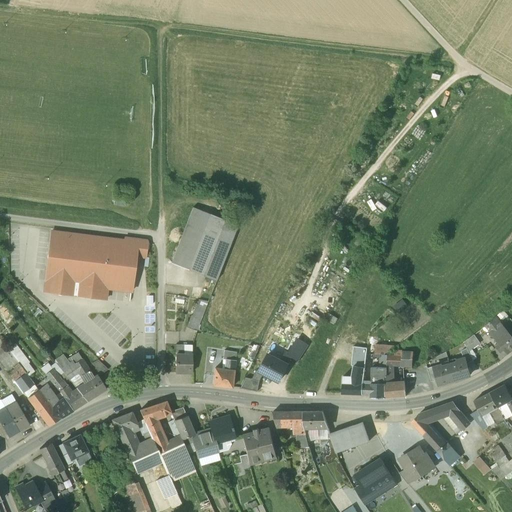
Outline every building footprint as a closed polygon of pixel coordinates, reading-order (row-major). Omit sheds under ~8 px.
[(171,263),(188,270),(210,214),(194,207),(171,263)] [(210,214),(188,270),(216,281),(238,225),(210,214)] [(124,241),(52,231),(44,291),(106,300),(107,290),(107,289),(131,292),(136,257),(138,242),(124,241)] [(136,257),(145,258),(147,241),(125,238),(124,241),(138,242),(136,257)] [(195,306),(204,310),(208,301),(197,299),(195,306)] [(186,326),(196,331),(204,310),(195,306),(191,316),(190,315),(186,326)] [(494,317),(485,326),(490,333),(491,333),(496,328),(500,325),(494,317)] [(506,332),(500,325),(496,328),(502,336),(506,332)] [(502,336),(496,328),(491,333),(490,333),(496,341),(497,340),(502,336)] [(511,348),(511,338),(506,332),(502,336),(497,340),(500,344),(496,348),(500,352),(504,349),(507,353),(511,348)] [(473,335),(463,342),(467,348),(468,350),(479,342),(473,335)] [(299,361),(308,345),(297,339),(289,353),(288,355),(292,357),(299,361)] [(29,362),(15,343),(8,349),(21,367),(26,373),(35,384),(41,379),(28,363),(29,362)] [(192,373),(191,344),(175,345),(175,373),(192,373)] [(353,366),(365,368),(367,347),(353,345),(351,366),(353,366)] [(374,345),(374,354),(380,355),(385,355),(385,354),(394,347),(374,345)] [(473,361),(467,348),(461,351),(463,358),(465,358),(466,364),(473,361)] [(21,367),(8,349),(0,354),(0,359),(8,371),(11,369),(13,367),(16,370),(21,367)] [(235,352),(224,350),(223,359),(225,359),(234,360),(235,352)] [(282,361),(288,365),(292,357),(288,355),(289,353),(287,352),(282,361)] [(413,352),(401,352),(400,366),(412,366),(413,352)] [(69,362),(63,354),(53,360),(55,363),(61,370),(69,366),(67,364),(69,362)] [(260,371),(259,372),(263,374),(279,382),(288,365),(282,361),(269,354),(260,371)] [(93,377),(82,358),(72,364),(76,372),(78,371),(81,376),(85,383),(93,377)] [(463,358),(457,360),(457,362),(450,364),(454,380),(470,376),(466,364),(465,358),(463,358)] [(109,369),(98,359),(92,363),(100,374),(109,369)] [(234,360),(225,359),(224,369),(233,371),(234,360)] [(48,363),(41,369),(45,374),(52,368),(51,366),(48,363)] [(51,366),(52,368),(45,374),(49,378),(52,381),(58,376),(63,372),(61,370),(55,363),(51,366)] [(450,364),(442,367),(441,365),(434,367),(437,377),(439,385),(454,380),(450,364)] [(392,365),(387,365),(387,368),(387,369),(384,369),(384,384),(385,398),(406,396),(406,394),(404,383),(393,383),(392,365)] [(69,366),(61,370),(63,372),(68,378),(73,374),(69,366)] [(365,368),(353,366),(353,369),(351,378),(342,377),(342,394),(363,394),(363,381),(363,379),(365,368)] [(434,366),(427,368),(430,379),(437,377),(434,367),(434,366)] [(14,372),(11,374),(16,380),(26,373),(21,367),(16,370),(14,372)] [(224,369),(214,368),(212,385),(231,387),(233,371),(224,369)] [(380,368),(369,368),(369,371),(371,371),(371,382),(363,381),(363,394),(371,395),(371,397),(371,398),(385,398),(384,384),(384,369),(387,369),(387,368),(380,368)] [(260,371),(257,369),(252,379),(260,381),(263,374),(259,372),(260,371)] [(35,384),(26,373),(16,380),(28,397),(39,390),(37,387),(35,384)] [(85,383),(76,388),(77,388),(87,401),(106,389),(98,375),(93,377),(85,383)] [(58,376),(52,381),(54,383),(59,390),(65,385),(62,382),(58,376)] [(49,378),(37,387),(39,390),(41,393),(50,387),(54,383),(52,381),(49,378)] [(241,388),(258,392),(260,381),(252,379),(246,378),(241,388)] [(505,384),(490,392),(498,407),(507,402),(511,411),(511,397),(510,394),(511,393),(511,390),(511,388),(508,390),(505,384)] [(77,388),(71,392),(65,385),(59,390),(64,397),(67,401),(73,410),(87,401),(77,388)] [(50,387),(42,393),(47,400),(54,394),(50,387)] [(41,393),(39,390),(28,397),(42,415),(38,417),(42,421),(45,419),(49,425),(60,418),(47,400),(42,393),(41,393)] [(490,392),(474,401),(479,410),(482,415),(492,410),(498,407),(490,392)] [(60,400),(59,401),(54,394),(47,400),(60,418),(73,410),(67,401),(63,404),(60,400)] [(166,401),(139,410),(147,427),(157,422),(155,417),(170,411),(166,401)] [(29,424),(16,402),(14,403),(6,408),(18,430),(29,424)] [(511,411),(507,402),(498,407),(505,420),(511,415),(511,411)] [(462,429),(469,423),(466,420),(453,403),(419,414),(426,423),(450,414),(462,429)] [(182,407),(170,411),(174,419),(186,415),(182,407)] [(505,420),(498,407),(492,410),(499,422),(505,420)] [(18,430),(6,408),(0,411),(0,421),(0,423),(8,436),(18,430)] [(482,415),(479,410),(470,414),(473,419),(483,429),(488,426),(482,415)] [(323,411),(303,412),(304,425),(305,428),(328,428),(323,411)] [(132,412),(114,418),(112,419),(123,444),(134,439),(128,427),(137,423),(132,412)] [(290,425),(290,412),(273,412),(276,425),(290,425)] [(304,425),(303,412),(290,412),(290,425),(293,425),(294,433),(297,433),(304,433),(306,433),(305,428),(304,425)] [(426,423),(419,414),(419,415),(412,422),(424,437),(428,441),(429,442),(437,451),(445,444),(426,423)] [(186,415),(174,419),(178,429),(180,434),(182,438),(194,433),(186,415)] [(228,416),(209,422),(215,442),(234,437),(232,430),(233,430),(232,427),(231,428),(228,416)] [(174,419),(169,421),(173,431),(178,429),(174,419)] [(157,422),(147,427),(149,431),(152,438),(162,463),(165,468),(170,481),(175,479),(195,470),(184,445),(181,439),(181,437),(166,443),(166,441),(157,422)] [(330,434),(337,453),(369,441),(362,422),(330,434)] [(258,428),(252,430),(252,433),(242,435),(247,455),(249,464),(276,457),(269,429),(258,431),(258,428)] [(211,429),(194,434),(194,433),(182,438),(181,439),(184,445),(190,443),(189,442),(193,441),(197,456),(217,451),(211,429)] [(76,436),(72,438),(63,443),(68,452),(71,458),(73,457),(78,467),(92,460),(79,435),(76,437),(76,436)] [(297,448),(308,448),(304,437),(297,437),(297,448)] [(134,439),(123,444),(137,474),(162,463),(152,438),(148,440),(136,445),(134,439)] [(457,452),(448,441),(445,444),(437,451),(448,465),(449,465),(460,456),(457,452)] [(63,470),(50,443),(40,448),(52,475),(57,473),(63,470)] [(498,445),(492,448),(494,452),(490,455),(497,465),(504,475),(507,479),(511,475),(511,458),(508,461),(504,455),(505,454),(498,445)] [(419,446),(410,451),(411,454),(406,457),(405,455),(399,459),(406,470),(411,479),(412,479),(428,469),(426,465),(431,462),(425,452),(423,454),(419,446)] [(68,452),(62,455),(68,465),(73,462),(71,458),(68,452)] [(247,455),(240,456),(242,462),(233,464),(236,477),(245,475),(243,469),(250,468),(249,464),(247,455)] [(460,456),(449,465),(451,468),(456,464),(462,459),(461,457),(460,456)] [(483,475),(489,469),(478,457),(472,462),(483,475)] [(396,484),(381,459),(356,474),(362,484),(371,499),(396,484)] [(504,475),(497,465),(491,470),(500,479),(504,475)] [(63,470),(57,473),(62,481),(68,479),(63,470)] [(411,479),(406,470),(399,474),(408,485),(413,481),(412,479),(411,479)] [(128,475),(121,478),(124,485),(130,483),(128,475)] [(172,508),(181,504),(168,477),(157,482),(165,499),(167,498),(172,508)] [(36,488),(32,481),(24,485),(23,483),(15,487),(26,508),(42,501),(42,500),(36,488)] [(141,488),(138,490),(134,481),(130,483),(124,485),(134,511),(136,511),(149,507),(141,488)] [(54,499),(46,483),(36,488),(42,500),(42,501),(44,504),(54,499)] [(364,504),(371,499),(362,484),(355,488),(364,504)] [(215,490),(223,508),(229,506),(221,487),(215,490)] [(54,499),(44,504),(47,510),(58,505),(54,499)] [(256,502),(248,506),(250,511),(265,511),(262,505),(258,507),(256,502)]
